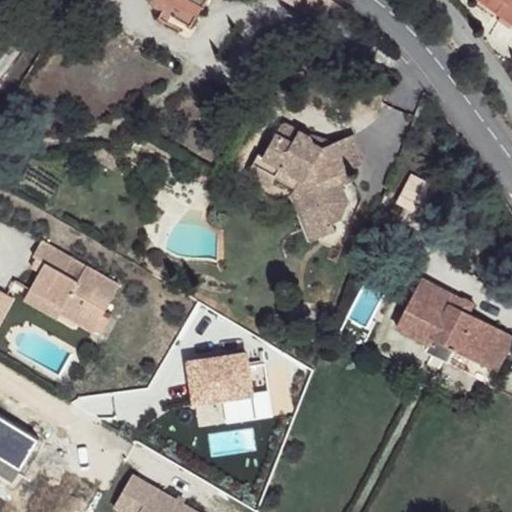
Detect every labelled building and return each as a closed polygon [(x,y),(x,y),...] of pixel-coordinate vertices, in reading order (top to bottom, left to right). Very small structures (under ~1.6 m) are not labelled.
[(193,26),(207,0),(157,0),(159,2),(164,4),(169,3),(173,0),(174,0),(168,12),(193,26)] [(289,0),(323,21),(334,0),(289,0)] [(511,0),(498,0),(495,4),(511,17),(511,0)] [(364,158),(352,134),(322,148),(314,144),(313,138),(290,126),(286,126),(283,128),(265,157),(258,153),(249,171),(273,185),(277,177),(296,188),(292,193),(310,232),(334,222),(341,217),(349,201),(344,187),(354,181),(350,171),(360,165),(363,163),(364,158)] [(220,177),(203,167),(198,177),(215,187),(220,177)] [(463,178),(461,176),(459,175),(457,174),(454,174),(451,175),(449,178),(449,181),(450,184),(453,188),(456,189),(460,188),(462,186),(464,184),(464,180),(463,178)] [(457,198),(415,175),(400,202),(443,225),(457,198)] [(337,231),(334,222),(310,232),(314,242),(337,231)] [(37,254),(41,256),(49,262),(44,272),(35,287),(65,305),(63,310),(97,330),(107,313),(124,284),(91,265),(83,279),(71,271),(78,257),(47,238),(37,254)] [(49,262),(41,256),(34,267),(44,272),(49,262)] [(466,298),(425,276),(399,324),(433,343),(437,337),(459,349),(495,369),(511,337),(511,333),(473,311),(461,306),(466,298)] [(0,286),(0,322),(16,295),(0,286)] [(59,317),(63,310),(65,305),(35,287),(28,298),(59,317)] [(477,304),(466,298),(461,306),(473,311),(477,304)] [(115,316),(107,313),(97,330),(105,335),(115,316)] [(452,361),(459,349),(437,337),(433,343),(431,348),(452,361)] [(257,392),(253,364),(251,352),(193,360),(200,401),(228,397),(257,392)] [(270,362),(253,364),(257,392),(228,397),(231,422),(278,415),(270,362)] [(205,511),(133,475),(116,508),(122,511),(205,511)]
